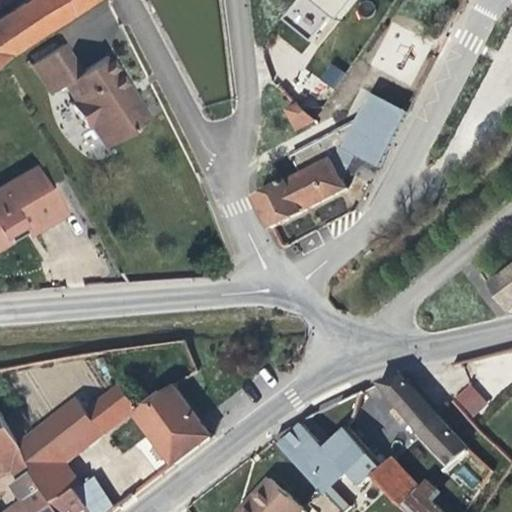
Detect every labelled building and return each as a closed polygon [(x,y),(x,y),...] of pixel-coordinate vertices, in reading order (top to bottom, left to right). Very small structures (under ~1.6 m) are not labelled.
[(0,71),(9,65),(108,0),(42,0),(0,27),(0,71)] [(292,0),(278,16),(313,46),(354,0),(292,0)] [(90,73),(72,45),(41,65),(60,97),(74,88),(84,105),(79,109),(93,130),(100,126),(115,148),(156,123),(114,59),(90,73)] [(380,53),(382,74),(398,73),(396,52),(380,53)] [(335,89),(345,72),(328,62),(319,79),(335,89)] [(361,158),(385,169),(412,115),(377,95),(361,125),(329,143),(334,156),(353,175),(361,158)] [(301,107),(291,113),(299,124),(310,115),(301,107)] [(264,204),(279,235),(354,191),(349,183),(353,175),(334,156),(329,143),(298,160),(309,179),(264,204)] [(0,256),(34,236),(41,232),(44,235),(74,219),(58,191),(56,193),(43,171),(0,196),(0,256)] [(511,276),(503,284),(500,281),(494,284),(497,287),(495,291),(499,296),(503,292),(511,303),(511,307),(510,309),(511,311),(511,276)] [(126,378),(31,452),(34,460),(52,491),(66,481),(78,495),(93,483),(77,463),(150,407),(126,378)] [(409,378),(387,386),(455,467),(474,448),(409,378)] [(472,418),(488,403),(468,383),(452,398),(472,418)] [(181,468),(217,439),(190,401),(183,390),(145,419),(181,468)] [(0,459),(26,445),(9,412),(0,416),(0,459)] [(307,425),(281,439),(286,446),(309,427),(307,425)] [(309,427),(286,446),(328,495),(336,489),(351,475),(365,491),(377,479),(386,472),(352,433),(330,451),(309,427)] [(31,452),(26,445),(0,459),(0,478),(21,467),(34,460),(31,452)] [(386,472),(377,479),(416,511),(446,511),(425,492),(430,487),(402,458),(386,472)] [(89,511),(91,511),(78,495),(66,481),(52,491),(34,460),(21,467),(38,499),(16,511),(89,511)] [(90,511),(119,511),(95,482),(93,483),(78,495),(91,511),(90,511)] [(259,511),(304,511),(279,484),(254,505),(260,511),(259,511)] [(336,489),(328,495),(343,511),(351,511),(354,509),(336,489)]
